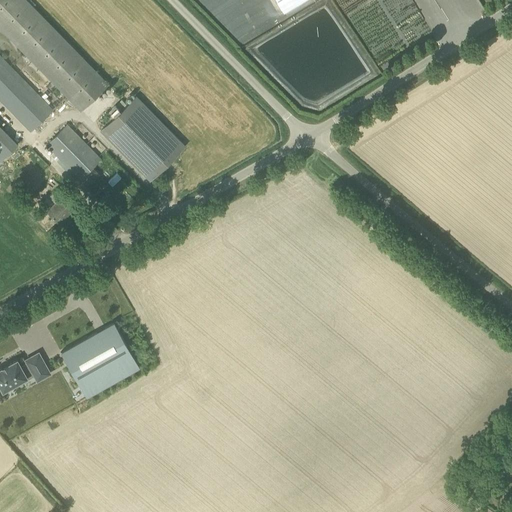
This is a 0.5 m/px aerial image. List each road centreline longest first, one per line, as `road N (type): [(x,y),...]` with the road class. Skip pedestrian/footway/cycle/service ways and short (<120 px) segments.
road 1 (unclassified): [(0,312),(309,137)]
road 2 (unclassified): [(511,304),(309,137)]
road 3 (unclassified): [(309,137),(511,8)]
road 4 (unclassified): [(309,137),(172,0)]
